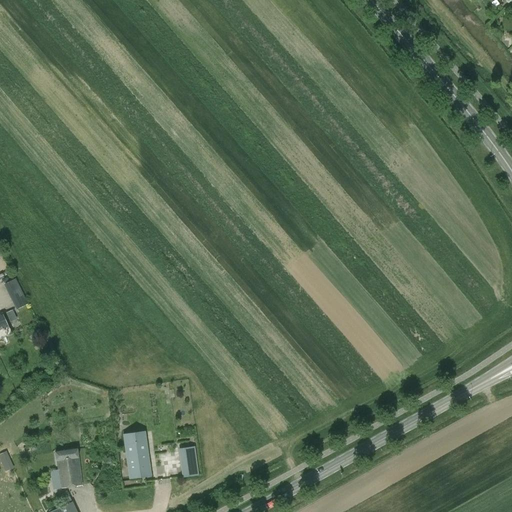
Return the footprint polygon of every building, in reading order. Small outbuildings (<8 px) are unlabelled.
[(16,279),(4,285),(9,296),(21,290),(16,279)] [(14,305),(17,310),(28,304),(26,299),(14,305)] [(12,321),(17,319),(13,310),(8,312),(12,321)] [(2,313),(0,313),(0,330),(8,327),(2,313)] [(102,439),(109,483),(128,480),(121,437),(102,439)] [(195,446),(179,448),(184,478),(200,475),(195,446)] [(79,465),(78,458),(77,449),(55,453),(56,461),(57,470),(59,489),(66,488),(82,486),(92,484),(90,469),(81,470),(80,465),(79,465)] [(0,454),(0,459),(5,471),(14,468),(7,451),(0,454)] [(159,466),(147,468),(151,497),(165,495),(159,466)] [(77,511),(66,488),(39,500),(44,511),(77,511)]
